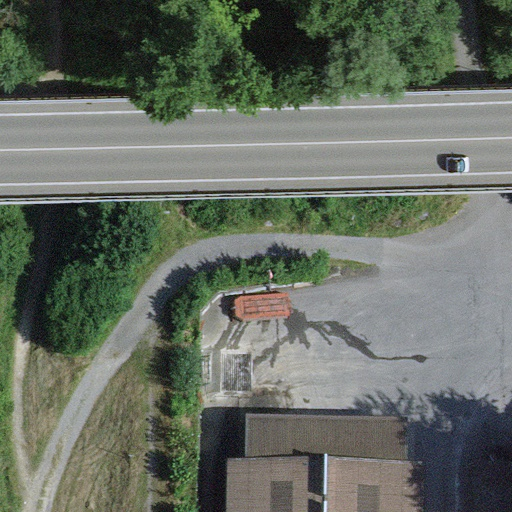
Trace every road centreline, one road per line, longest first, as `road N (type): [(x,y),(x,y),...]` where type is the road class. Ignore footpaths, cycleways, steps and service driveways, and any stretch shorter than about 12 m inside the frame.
road 1 (primary): [(0,155),(511,140)]
road 2 (track): [(501,248),(221,248),(173,270),(149,295)]
road 3 (unclassified): [(511,250),(501,248),(489,189),(465,0)]
road 4 (track): [(149,295),(71,402),(27,511)]
